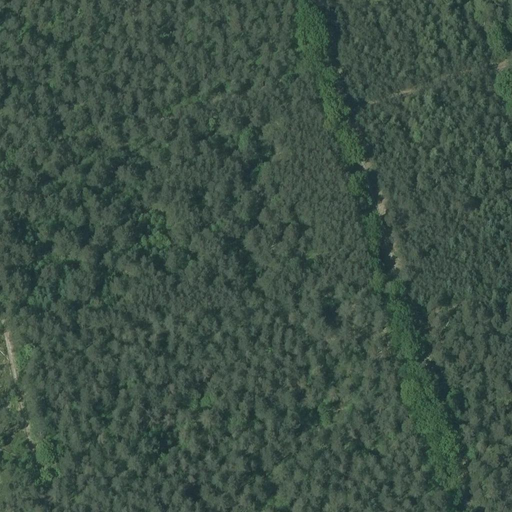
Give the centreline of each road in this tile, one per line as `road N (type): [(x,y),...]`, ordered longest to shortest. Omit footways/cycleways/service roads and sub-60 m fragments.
road 1 (track): [(343,111),(463,511)]
road 2 (track): [(331,75),(0,157)]
road 3 (track): [(0,317),(47,511)]
road 4 (track): [(511,60),(343,111)]
